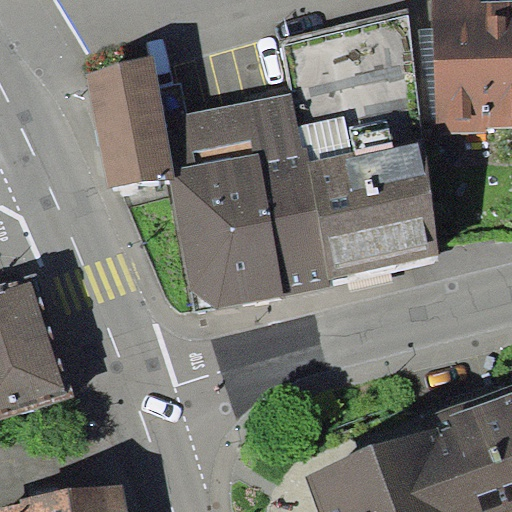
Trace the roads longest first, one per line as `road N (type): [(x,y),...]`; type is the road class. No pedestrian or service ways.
road 1 (residential): [(137,396),(511,299)]
road 2 (residential): [(309,0),(9,96)]
road 3 (primary): [(137,396),(58,187)]
road 4 (primary): [(169,511),(137,396)]
